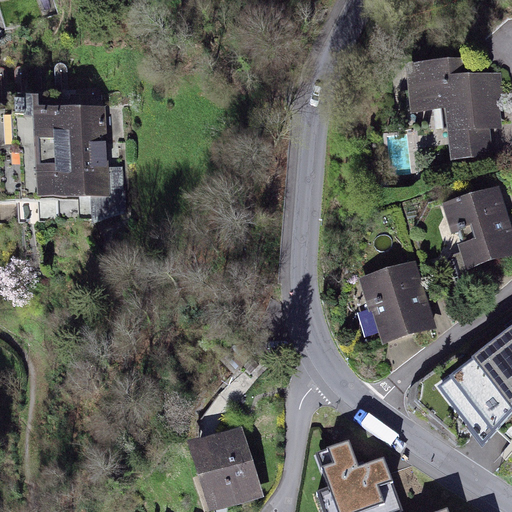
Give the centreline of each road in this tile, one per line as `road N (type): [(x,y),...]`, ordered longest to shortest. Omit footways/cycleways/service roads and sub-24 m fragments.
road 1 (residential): [(362,0),(324,80),(304,244),(308,303),(324,359)]
road 2 (residential): [(324,359),(360,401),(511,504)]
road 3 (track): [(37,511),(28,446),(38,376),(31,357),(0,327)]
road 4 (residential): [(324,359),(304,397),(286,498)]
